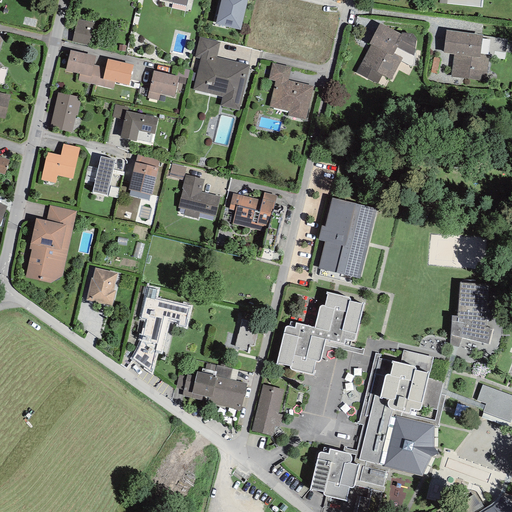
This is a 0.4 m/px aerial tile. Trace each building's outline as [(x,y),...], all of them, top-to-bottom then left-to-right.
[(240,30),(247,0),(220,0),(215,24),(240,30)] [(103,25),(78,19),(72,41),(98,47),(103,25)] [(370,45),(356,73),(378,84),(382,75),(391,80),(401,61),(410,66),(413,65),(416,39),(411,34),(402,33),(401,34),(379,23),(369,44),(370,45)] [(454,55),(451,77),(486,82),(489,56),(480,55),(482,35),(446,30),(443,53),(454,55)] [(222,97),(220,106),(239,111),(250,65),(217,57),(221,42),(199,37),(194,58),(200,59),(193,90),(222,97)] [(96,56),(70,50),(65,71),(79,74),(78,81),(89,83),(93,65),(96,56)] [(440,59),(434,57),(430,72),(437,73),(440,59)] [(133,65),(107,59),(105,67),(101,86),(113,88),(114,82),(128,85),(133,65)] [(288,112),(287,116),(305,120),(314,86),(288,80),(292,67),(272,62),(268,80),(275,81),(268,107),(288,112)] [(101,86),(105,67),(93,65),(89,83),(101,86)] [(173,66),(171,74),(179,76),(180,77),(186,78),(187,78),(189,70),(173,66)] [(171,74),(154,70),(147,98),(158,101),(160,94),(174,97),(179,76),(171,74)] [(0,117),(5,119),(10,95),(0,92),(0,117)] [(58,93),(50,127),(72,132),(75,115),(77,116),(81,98),(58,93)] [(126,111),(127,111),(128,107),(115,104),(112,117),(124,120),(126,111)] [(124,120),(120,138),(136,141),(138,131),(155,134),(158,118),(127,111),(126,111),(124,120)] [(47,152),(41,180),(55,184),(57,176),(72,179),(80,147),(63,144),(60,155),(47,152)] [(135,162),(158,168),(160,160),(137,154),(135,162)] [(0,173),(4,175),(9,160),(0,156),(0,173)] [(115,160),(100,156),(97,169),(94,182),(92,192),(107,196),(112,173),(113,170),(115,160)] [(158,168),(135,162),(128,190),(130,190),(150,195),(151,195),(158,168)] [(186,167),(172,164),(168,177),(183,180),(186,167)] [(84,180),(94,182),(97,169),(87,166),(84,180)] [(204,179),(185,175),(182,189),(183,189),(178,207),(186,209),(184,215),(197,218),(199,213),(215,216),(220,197),(201,192),(204,179)] [(119,188),(110,186),(108,196),(117,198),(119,188)] [(149,201),(150,195),(130,190),(128,196),(149,201)] [(262,200),(233,193),(229,209),(236,211),(232,224),(267,232),(272,209),(274,210),(277,195),(264,192),(262,200)] [(377,209),(332,198),(324,226),(321,226),(318,240),(324,242),(318,269),(359,279),(377,209)] [(76,211),(49,205),(46,220),(73,226),(76,211)] [(36,218),(29,249),(31,250),(25,278),(50,283),(62,276),(73,226),(46,220),(36,218)] [(126,246),(128,239),(118,237),(116,244),(126,246)] [(144,244),(136,242),(132,257),(140,259),(144,244)] [(431,262),(482,262),(482,243),(455,243),(455,242),(431,242),(431,262)] [(91,278),(86,300),(111,306),(114,291),(112,291),(117,273),(95,268),(93,279),(91,278)] [(489,285),(460,282),(458,316),(452,315),(449,344),(458,348),(462,338),(489,345),(493,329),(486,327),(489,285)] [(187,329),(193,306),(157,297),(159,288),(149,286),(141,318),(147,319),(142,337),(142,342),(138,348),(133,358),(144,367),(142,369),(151,375),(153,375),(158,354),(162,354),(170,322),(176,323),(175,327),(187,329)] [(349,298),(326,292),(325,294),(327,294),(324,306),(323,305),(321,305),(320,306),(319,307),(314,327),(312,336),(326,340),(349,346),(351,341),(352,341),(353,341),(354,340),(355,340),(364,303),(362,303),(362,304),(350,301),(350,299),(349,298)] [(241,320),(235,347),(239,348),(239,349),(249,351),(250,346),(254,345),(259,324),(241,320)] [(312,336),(314,327),(290,322),(289,326),(288,326),(287,326),(285,327),(285,328),(276,364),(278,365),(278,363),(290,366),(290,367),(290,369),(291,370),(312,376),(315,361),(317,362),(318,362),(319,362),(320,361),(321,360),(324,345),(326,340),(312,336)] [(364,349),(361,348),(361,350),(349,347),(349,346),(326,340),(324,345),(362,355),(364,349)] [(433,357),(403,350),(399,363),(414,366),(415,367),(416,368),(416,370),(429,373),(433,357)] [(388,473),(389,468),(383,466),(383,465),(359,459),(370,415),(367,415),(367,416),(364,416),(379,358),(379,356),(381,356),(381,354),(375,353),(359,422),(357,421),(357,423),(363,425),(357,451),(346,448),(346,447),(344,446),(343,452),(349,453),(355,455),(353,464),(386,473),(388,473)] [(399,363),(392,361),(379,358),(364,416),(367,416),(367,415),(370,415),(359,459),(383,465),(396,416),(391,415),(392,410),(435,420),(440,394),(442,388),(443,383),(427,378),(429,373),(416,370),(416,368),(415,367),(414,366),(399,363)] [(216,366),(206,364),(205,369),(202,368),(201,373),(213,375),(216,366)] [(236,381),(238,370),(216,365),(216,366),(213,375),(213,377),(216,377),(216,376),(236,381)] [(183,390),(182,396),(202,400),(203,396),(209,398),(211,398),(216,377),(213,377),(213,375),(201,373),(197,372),(195,376),(187,374),(186,376),(183,390)] [(176,388),(183,390),(186,376),(179,375),(176,388)] [(240,410),(247,384),(236,381),(216,376),(216,377),(211,398),(209,398),(208,403),(240,410)] [(284,390),(262,385),(251,431),(272,436),(275,426),(278,414),(284,390)] [(511,395),(482,385),(476,401),(486,404),(485,406),(483,410),(482,413),(510,423),(510,422),(511,417),(511,395)] [(485,406),(442,388),(440,394),(445,395),(483,410),(485,406)] [(445,395),(440,394),(435,420),(392,410),(391,415),(396,416),(434,425),(434,426),(439,427),(439,425),(438,425),(445,395)] [(434,425),(396,416),(383,465),(383,466),(389,468),(422,477),(432,457),(438,453),(434,448),(434,426),(434,425)] [(343,452),(323,448),(322,452),(321,452),(319,452),(318,454),(317,459),(331,463),(323,493),(323,495),(325,496),(346,501),(349,487),(351,488),(352,488),(353,487),(354,486),(383,493),(384,487),(383,486),(386,473),(353,464),(349,463),(351,461),(351,460),(351,457),(350,455),(349,453),(343,452)] [(311,490),(323,493),(331,463),(317,459),(309,490),(311,491),(311,490)] [(507,485),(503,484),(499,496),(497,499),(494,502),(477,511),(484,511),(493,507),(495,506),(500,499),(503,494),(504,493),(507,485)] [(511,511),(511,496),(504,493),(503,494),(500,499),(495,506),(493,507),(484,511),(511,511)] [(461,511),(473,511),(482,506),(474,494),(457,505),(461,511)]
